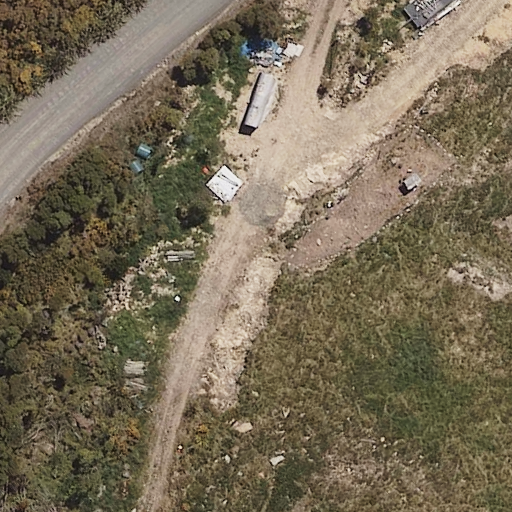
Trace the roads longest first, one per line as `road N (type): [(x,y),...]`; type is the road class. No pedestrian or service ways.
road 1 (track): [(329,0),(199,328),(151,511)]
road 2 (track): [(482,0),(330,126),(270,161),(320,197),(511,283)]
road 3 (tertiary): [(0,154),(194,0)]
